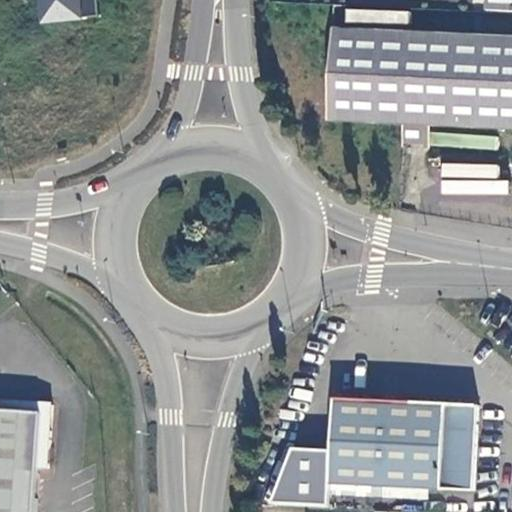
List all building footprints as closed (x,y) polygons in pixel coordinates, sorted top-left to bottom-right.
[(45,0),(48,23),(101,18),(99,0),(45,0)] [(381,0),(381,8),(412,9),(412,0),(381,0)] [(511,0),(487,0),(487,12),(511,13),(511,0)] [(406,125),(434,126),(511,130),(511,38),(334,30),(329,121),(406,125)] [(433,150),(434,126),(406,125),(405,149),(433,150)] [(479,408),(336,401),(332,484),(475,492),(479,408)] [(0,511),(38,511),(41,470),(50,471),(55,407),(5,404),(4,412),(0,411),(0,511)]
